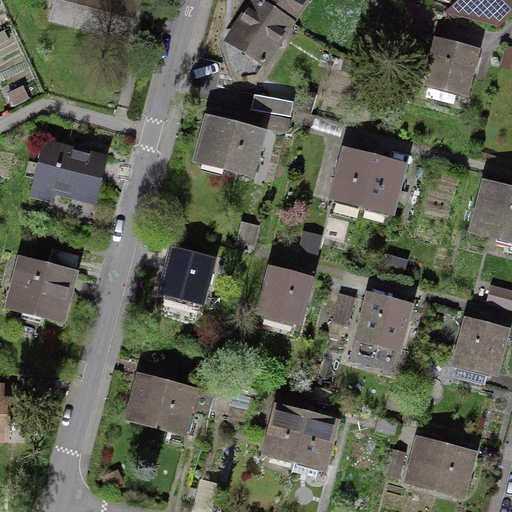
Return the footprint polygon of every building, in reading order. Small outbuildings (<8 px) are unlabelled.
[(146,0),(53,0),(46,31),(133,53),(140,25),(146,0)] [(290,23),(256,0),(228,42),(263,65),(290,23)] [(304,0),(255,0),(256,0),(290,23),(304,0)] [(511,13),(511,0),(459,0),(446,12),(499,26),(511,13)] [(427,7),(403,1),(396,28),(420,34),(427,7)] [(437,43),(426,82),(466,93),(476,53),(437,43)] [(294,103),(254,95),(251,110),(291,118),(294,103)] [(252,175),(263,135),(208,120),(197,160),(252,175)] [(56,149),(47,146),(42,149),(39,159),(42,162),(36,185),(93,200),(104,161),(69,152),(67,147),(60,145),(56,149)] [(374,161),(345,154),(333,197),(363,204),(374,161)] [(403,169),(374,161),(363,204),(392,212),(403,169)] [(511,193),(485,187),(475,229),(499,235),(496,245),(509,248),(508,252),(511,253),(511,193)] [(49,267),(22,260),(9,309),(61,322),(79,257),(52,249),(49,267)] [(212,262),(172,252),(162,292),(202,302),(212,262)] [(310,283),(271,272),(260,312),(300,322),(310,283)] [(511,293),(492,288),(488,303),(511,309),(511,293)] [(356,295),(345,292),(339,315),(351,318),(356,295)] [(409,309),(369,298),(353,359),(383,367),(389,347),(398,350),(409,309)] [(506,333),(466,323),(456,362),(458,363),(455,378),(483,385),(487,371),(495,373),(506,333)] [(194,393),(139,378),(129,418),(184,432),(194,393)] [(0,439),(8,440),(9,402),(27,403),(28,391),(2,390),(2,388),(0,388),(0,439)] [(215,392),(200,388),(194,414),(208,417),(215,392)] [(306,416),(277,408),(266,451),(295,459),(306,416)] [(316,478),(319,465),(324,467),(336,424),(306,416),(295,459),(296,459),(292,472),(316,478)] [(397,424),(386,421),(382,436),(393,439),(397,424)] [(473,456),(418,441),(408,481),(454,493),(459,475),(468,477),(473,456)] [(405,454),(391,451),(384,475),(399,479),(405,454)]
